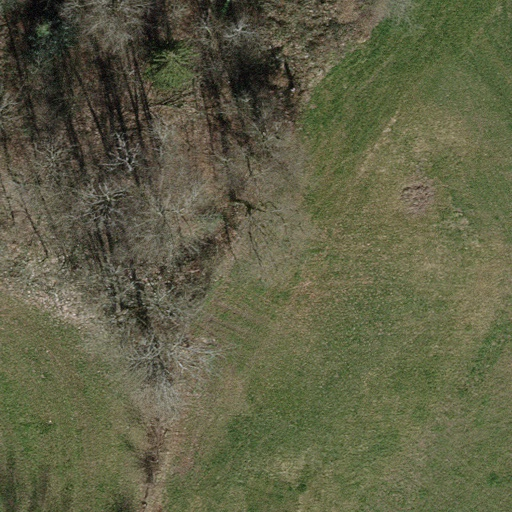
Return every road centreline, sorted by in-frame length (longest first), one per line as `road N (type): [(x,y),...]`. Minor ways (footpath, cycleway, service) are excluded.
road 1 (track): [(511,315),(388,511)]
road 2 (track): [(442,0),(511,106)]
